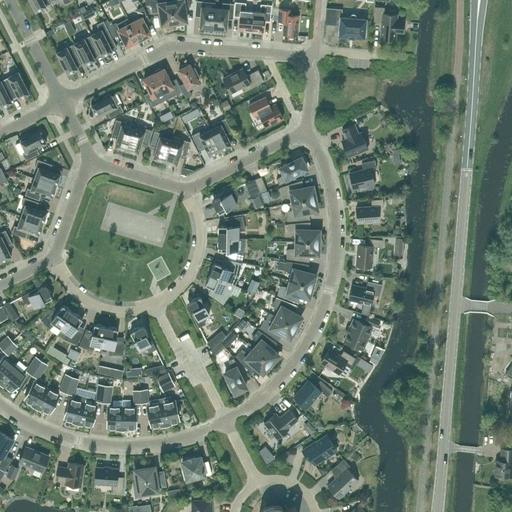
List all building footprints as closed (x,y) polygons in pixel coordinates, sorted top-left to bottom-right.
[(51,3),(49,0),(29,0),(32,4),(31,5),(34,12),(35,11),(36,11),(45,6),(45,7),(46,6),(51,3)] [(173,26),(174,26),(169,0),(144,0),(146,5),(151,4),(152,12),(159,11),(161,26),(164,25),(164,26),(173,26)] [(189,0),(169,0),(174,26),(176,26),(184,23),(184,22),(187,21),(185,7),(191,6),(189,0)] [(202,7),(202,2),(196,1),(195,16),(195,14),(201,15),(200,27),(213,28),(214,8),(202,7)] [(245,10),(246,3),(235,2),(233,16),(239,17),(238,31),(251,32),(252,11),(245,10)] [(233,19),(234,4),(222,3),(222,9),(214,8),(213,28),(226,30),(227,17),(233,17),(232,19),(233,19)] [(270,20),(271,5),(260,4),(260,12),(252,11),(251,32),(263,33),(264,19),(270,20)] [(144,23),(150,20),(143,7),(137,10),(141,18),(130,24),(138,40),(150,34),(144,23)] [(383,13),(384,7),(375,7),(373,22),(382,23),(381,39),(395,40),(395,31),(403,32),(404,21),(396,20),(397,15),(383,13)] [(341,17),(342,9),(326,8),(325,24),(340,25),(339,35),(349,36),(349,35),(354,36),(364,37),(365,19),(357,19),(357,17),(356,15),(354,14),(352,14),(351,14),(349,16),(349,18),(341,17)] [(290,15),(291,10),(279,9),(278,21),(284,22),(283,34),(297,36),(298,16),(290,15)] [(130,24),(130,22),(128,18),(117,24),(116,23),(110,26),(116,37),(121,34),(127,46),(138,40),(130,24)] [(116,46),(103,21),(96,24),(99,30),(91,34),(102,56),(111,51),(112,51),(111,49),(116,46)] [(52,29),(45,33),(47,37),(55,34),(52,29)] [(99,55),(89,36),(84,38),(83,38),(83,39),(74,43),(85,65),(85,64),(94,60),(95,60),(94,58),(99,55)] [(82,64),(72,45),(66,47),(66,48),(57,52),(56,52),(55,53),(59,60),(60,60),(67,74),(68,73),(77,69),(76,67),(82,64)] [(180,69),(179,70),(185,82),(179,85),(182,91),(186,98),(192,95),(188,88),(198,83),(195,77),(199,75),(194,67),(191,69),(189,64),(187,65),(185,64),(181,67),(180,69)] [(258,70),(246,76),(242,68),(223,78),(230,93),(249,83),(251,87),(264,81),(258,70)] [(155,73),(154,74),(163,92),(166,99),(173,96),(182,91),(179,85),(176,79),(170,82),(164,69),(161,70),(160,69),(155,71),(155,73)] [(23,79),(19,72),(18,72),(17,72),(8,77),(2,80),(12,99),(18,97),(19,98),(28,93),(28,94),(29,93),(22,79),(23,79)] [(154,74),(143,79),(150,91),(144,94),(147,101),(150,107),(160,102),(166,99),(163,92),(154,74)] [(11,102),(1,81),(0,81),(0,80),(0,105),(1,107),(2,107),(11,102)] [(111,95),(110,93),(102,97),(103,99),(91,105),(91,106),(92,106),(93,108),(91,108),(94,115),(96,114),(97,115),(96,116),(97,116),(105,112),(107,113),(110,118),(123,111),(120,104),(116,106),(111,96),(112,96),(111,95)] [(270,107),(265,97),(249,105),(254,116),(259,114),(266,127),(283,118),(275,104),(270,107)] [(227,134),(232,131),(225,118),(217,122),(217,126),(210,130),(210,129),(210,130),(220,150),(220,149),(222,148),(223,150),(229,147),(228,145),(230,144),(230,145),(231,144),(227,136),(226,136),(227,134)] [(116,119),(111,134),(117,135),(118,137),(117,137),(117,138),(115,146),(116,146),(118,146),(117,147),(117,148),(123,150),(124,149),(124,148),(126,149),(126,150),(134,125),(123,121),(122,121),(116,119)] [(361,133),(358,134),(353,124),(342,129),(345,136),(346,135),(348,139),(342,141),(348,156),(354,154),(354,155),(362,152),(362,151),(368,148),(361,133)] [(134,125),(126,150),(127,150),(127,149),(129,150),(128,152),(135,154),(135,152),(137,152),(137,153),(138,153),(140,145),(140,144),(142,143),(147,144),(147,145),(152,130),(147,128),(144,128),(134,125)] [(220,150),(210,130),(209,130),(210,130),(203,133),(199,131),(191,135),(198,149),(203,146),(205,147),(209,155),(210,155),(210,154),(211,153),(212,155),(219,152),(218,150),(219,149),(220,150)] [(40,132),(41,132),(40,131),(28,138),(27,136),(19,140),(20,142),(21,142),(26,152),(22,154),(26,161),(39,154),(37,148),(37,146),(38,147),(46,142),(45,142),(44,140),(46,139),(43,133),(41,134),(40,132)] [(160,136),(161,133),(154,131),(149,145),(155,147),(156,149),(153,158),(154,158),(154,157),(156,158),(155,160),(162,162),(162,160),(164,160),(164,161),(171,139),(160,136)] [(186,156),(190,141),(183,139),(182,143),(171,140),(171,139),(164,161),(165,161),(165,160),(167,161),(166,163),(173,165),(174,163),(176,164),(175,164),(176,165),(179,156),(178,155),(181,154),(186,156)] [(303,162),(305,162),(302,154),(291,159),(292,161),(280,167),(284,174),(276,179),(279,184),(288,180),(287,178),(306,168),(303,162)] [(50,170),(52,164),(37,159),(35,166),(38,168),(35,178),(34,178),(56,186),(56,185),(55,185),(56,183),(58,184),(60,177),(58,177),(59,175),(60,174),(51,171),(50,170)] [(371,168),(376,167),(375,160),(361,163),(363,169),(349,173),(353,189),(374,184),(371,168)] [(255,179),(260,191),(266,189),(261,177),(255,179)] [(56,186),(34,178),(34,179),(31,189),(27,188),(25,195),(39,200),(41,195),(43,194),(52,197),(52,196),(51,196),(52,194),(54,195),(56,188),(54,188),(55,186),(56,186)] [(312,186),(299,189),(298,181),(280,187),(282,196),(291,195),(293,202),(318,197),(318,196),(317,196),(317,195),(316,194),(316,193),(315,192),(314,191),(313,191),(312,186)] [(251,198),(256,196),(260,195),(256,183),(247,187),(251,198)] [(233,197),(239,194),(235,188),(219,196),(220,198),(213,202),(214,204),(215,209),(218,212),(218,213),(236,204),(233,197)] [(36,207),(38,202),(24,197),(21,204),(25,205),(21,216),(42,223),(42,221),(44,222),(47,215),(45,214),(45,213),(46,213),(46,212),(37,209),(36,207)] [(318,199),(318,198),(318,197),(293,202),(294,209),(285,212),(287,221),(306,219),(304,212),(317,209),(316,205),(317,204),(317,203),(317,202),(318,202),(318,200),(318,199)] [(377,206),(383,206),(383,199),(371,200),(371,206),(356,207),(357,223),(378,221),(377,206)] [(42,224),(42,223),(21,216),(17,227),(14,225),(11,232),(26,238),(27,232),(29,231),(29,232),(38,235),(38,234),(38,232),(41,233),(43,226),(41,225),(41,224),(42,224)] [(238,231),(245,230),(242,216),(230,218),(231,224),(226,225),(227,226),(218,226),(218,227),(217,231),(218,236),(218,238),(238,238),(238,231)] [(319,230),(306,230),(306,222),(287,224),(287,233),(296,234),(296,241),(322,242),(321,241),(321,240),(321,238),(320,236),(319,236),(319,235),(319,230)] [(7,246),(12,243),(5,230),(0,232),(0,236),(0,261),(0,262),(0,261),(2,260),(3,262),(9,259),(8,257),(10,256),(11,256),(7,248),(6,248),(7,246)] [(238,246),(238,238),(218,238),(218,240),(217,245),(218,248),(218,250),(226,250),(226,251),(231,252),(229,258),(241,260),(244,247),(238,246)] [(382,247),(382,240),(368,239),(368,245),(358,244),(356,266),(371,267),(373,246),(382,247)] [(321,244),(322,242),(296,241),(296,248),(287,249),(286,258),(305,261),(305,254),(318,254),(318,249),(319,248),(320,247),(320,246),(321,246),(321,244)] [(211,272),(210,274),(228,282),(234,285),(238,277),(238,276),(241,263),(229,261),(227,266),(223,265),(223,266),(222,266),(215,263),(214,264),(212,267),(211,272)] [(302,271),(304,264),(286,261),(283,270),(292,273),(290,280),(315,287),(315,285),(315,284),(315,283),(315,282),(315,280),(314,279),(315,274),(302,271)] [(206,283),(205,285),(212,288),(213,288),(212,289),(216,292),(213,297),(223,304),(231,293),(234,285),(228,282),(210,274),(209,275),(206,280),(206,283)] [(315,287),(290,280),(288,287),(279,286),(277,295),(294,301),(296,294),(309,298),(310,293),(311,293),(312,292),(313,291),(314,290),(314,289),(315,287)] [(353,285),(349,299),(364,303),(362,312),(368,314),(370,305),(373,295),(379,296),(382,284),(367,281),(366,288),(353,285)] [(235,291),(242,293),(245,283),(238,282),(235,291)] [(50,293),(47,288),(46,287),(39,290),(38,288),(22,297),(25,303),(31,300),(34,307),(52,298),(51,296),(50,293)] [(202,318),(209,314),(200,296),(198,297),(195,298),(191,301),(189,302),(192,309),(190,310),(199,327),(205,323),(202,318)] [(276,297),(272,305),(277,309),(279,310),(276,317),(298,329),(299,328),(299,327),(299,326),(300,325),(300,324),(300,323),(299,323),(299,322),(299,321),(301,317),(290,311),(293,304),(276,297)] [(67,307),(64,306),(62,305),(58,312),(57,311),(53,314),(49,310),(40,319),(50,329),(54,324),(61,328),(72,312),(71,311),(67,307)] [(12,320),(18,317),(11,306),(6,310),(12,320)] [(79,315),(74,313),(72,312),(61,328),(67,333),(64,339),(77,344),(82,333),(76,331),(78,326),(82,319),(81,318),(79,315)] [(264,319),(260,327),(275,338),(278,332),(290,338),(292,334),(293,333),(294,333),(295,332),(296,332),(296,331),(297,331),(297,330),(298,330),(298,329),(276,317),(270,313),(266,320),(264,319)] [(377,327),(380,321),(367,316),(365,322),(364,324),(353,319),(344,341),(359,348),(369,326),(368,325),(369,323),(377,327)] [(99,324),(96,324),(94,324),(92,332),(91,332),(89,336),(84,334),(79,345),(92,351),(94,345),(102,346),(106,327),(104,326),(99,324)] [(147,332),(145,333),(141,326),(139,327),(134,329),(132,331),(130,332),(139,350),(146,346),(149,352),(155,349),(147,332)] [(113,327),(108,327),(106,327),(102,346),(109,348),(109,354),(123,355),(123,342),(117,342),(117,337),(116,337),(118,329),(116,329),(113,327)] [(268,346),(273,341),(258,330),(252,337),(258,344),(253,349),(256,351),(273,366),(273,365),(274,364),(275,362),(275,361),(275,359),(275,358),(278,355),(268,346)] [(216,344),(225,336),(221,331),(212,339),(216,344)] [(0,346),(3,349),(12,341),(8,337),(0,343),(0,346)] [(12,341),(3,349),(7,354),(16,346),(12,341)] [(224,346),(220,341),(210,350),(215,355),(224,346)] [(273,366),(256,351),(253,349),(249,354),(241,349),(235,356),(248,370),(253,364),(262,373),(266,369),(267,369),(269,368),(270,368),(272,367),(273,366)] [(343,351),(340,356),(328,349),(320,362),(339,373),(346,361),(351,364),(355,358),(343,351)] [(0,382),(14,366),(3,357),(0,360),(0,382)] [(23,357),(19,361),(27,367),(30,363),(23,357)] [(32,374),(41,361),(36,357),(27,371),(32,374)] [(236,368),(238,367),(233,358),(228,361),(231,369),(225,373),(230,384),(229,385),(234,396),(241,392),(240,390),(246,387),(236,368)] [(41,361),(32,374),(37,378),(46,364),(41,361)] [(12,390),(25,375),(14,366),(0,382),(0,383),(3,386),(5,384),(12,390)] [(147,375),(159,373),(158,366),(146,369),(147,375)] [(160,385),(171,379),(168,373),(157,379),(160,385)] [(66,392),(72,377),(66,374),(60,390),(66,392)] [(72,377),(66,392),(71,394),(77,379),(72,377)] [(320,380),(315,386),(308,380),(293,397),(307,409),(313,402),(312,401),(321,391),(327,397),(332,391),(320,380)] [(36,408),(46,388),(34,381),(25,399),(33,403),(32,405),(36,408)] [(103,401),(105,385),(99,384),(97,401),(103,401)] [(105,385),(103,401),(109,402),(111,386),(105,385)] [(50,412),(59,394),(46,388),(36,408),(41,410),(42,408),(50,412)] [(78,423),(85,396),(75,394),(74,399),(69,398),(65,418),(73,420),(73,422),(78,423)] [(92,404),(94,399),(85,396),(78,423),(82,425),(83,422),(92,424),(97,405),(92,404)] [(170,396),(160,399),(161,404),(165,425),(170,424),(170,422),(179,420),(177,413),(176,407),(174,401),(171,401),(170,396)] [(150,403),(146,404),(147,406),(150,422),(151,426),(160,424),(161,426),(165,425),(161,404),(160,399),(149,401),(150,403)] [(121,429),(122,407),(108,407),(107,427),(116,427),(116,429),(121,429)] [(135,427),(136,408),(122,407),(121,429),(126,430),(126,427),(135,427)] [(288,428),(298,420),(289,410),(279,418),(276,413),(264,423),(277,438),(288,429),(288,428)] [(5,455),(14,440),(0,431),(0,456),(3,458),(0,462),(0,468),(5,471),(12,459),(5,455)] [(333,445),(326,435),(315,443),(314,442),(302,450),(309,460),(311,459),(315,464),(322,459),(322,460),(336,450),(334,447),(333,445)] [(49,456),(31,448),(26,446),(19,462),(42,472),(49,456)] [(511,449),(503,449),(502,460),(498,460),(496,476),(511,477),(511,449)] [(194,458),(194,457),(193,457),(193,458),(188,460),(188,458),(187,458),(188,460),(182,461),(184,470),(182,470),(184,479),(186,478),(187,479),(188,479),(189,481),(197,479),(197,477),(204,475),(211,474),(208,461),(201,463),(200,457),(194,458)] [(347,468),(349,466),(343,459),(331,470),(337,476),(327,485),(339,498),(358,480),(347,468)] [(80,486),(84,465),(69,462),(68,468),(58,466),(56,480),(66,481),(65,484),(80,486)] [(14,479),(19,468),(11,464),(7,476),(14,479)] [(117,476),(118,468),(96,467),(94,483),(113,484),(112,492),(122,493),(124,477),(117,476)] [(163,471),(155,472),(154,467),(149,467),(149,468),(144,469),(144,468),(134,470),(137,484),(134,485),(136,497),(148,495),(147,492),(158,490),(158,487),(165,486),(163,471)] [(285,505),(282,507),(277,498),(277,499),(266,504),(266,503),(266,504),(267,506),(263,509),(260,511),(297,511),(294,506),(287,509),(285,505)] [(211,511),(211,501),(192,501),(192,511),(211,511)]
